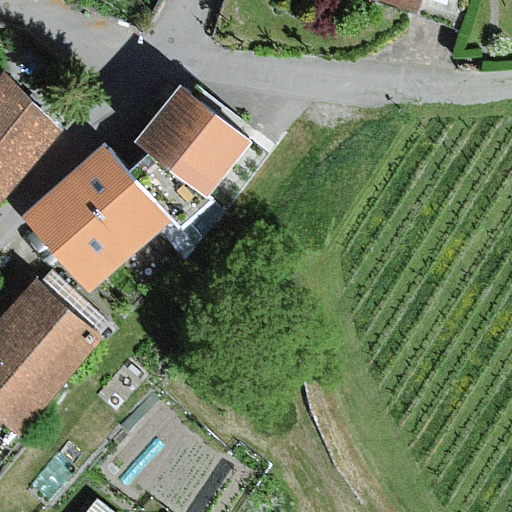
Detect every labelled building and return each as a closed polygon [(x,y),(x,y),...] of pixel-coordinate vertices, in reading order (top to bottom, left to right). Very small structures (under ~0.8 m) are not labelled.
[(419,0),(375,0),(415,13),(419,0)] [(419,0),(415,13),(457,27),(466,0),(419,0)] [(0,202),(61,128),(3,70),(0,74),(0,202)] [(270,155),(174,83),(132,139),(150,152),(129,169),(199,246),(270,155)] [(129,169),(103,142),(20,218),(88,292),(160,226),(188,257),(199,246),(129,169)] [(104,340),(36,277),(0,314),(0,420),(4,424),(19,436),(104,340)]
